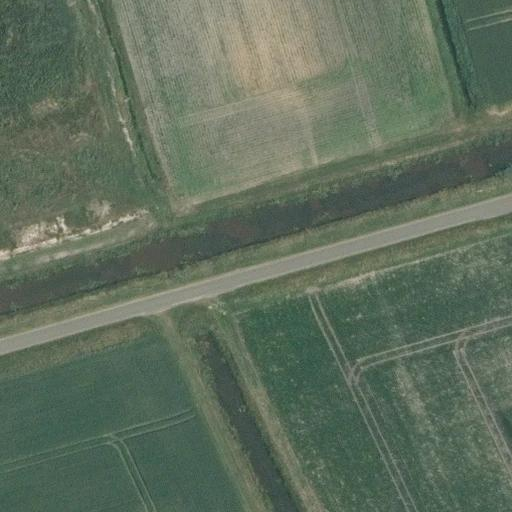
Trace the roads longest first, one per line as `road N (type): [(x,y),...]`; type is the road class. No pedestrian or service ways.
road 1 (track): [(0,263),(511,111)]
road 2 (unclassified): [(0,350),(511,203)]
road 3 (track): [(253,511),(156,305)]
